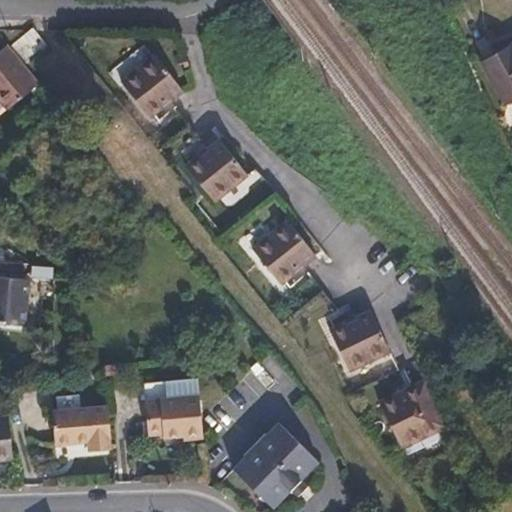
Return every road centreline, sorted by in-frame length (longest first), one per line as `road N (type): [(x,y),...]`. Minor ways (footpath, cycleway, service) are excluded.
road 1 (residential): [(209,511),(169,503),(0,507)]
road 2 (tertiary): [(11,7),(196,0)]
